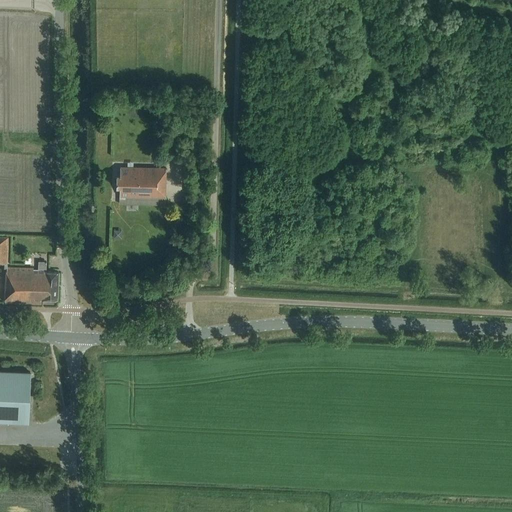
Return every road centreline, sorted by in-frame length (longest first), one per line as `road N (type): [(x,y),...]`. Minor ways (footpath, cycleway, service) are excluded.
road 1 (tertiary): [(511,330),(316,322),(133,340),(71,338)]
road 2 (tertiary): [(71,338),(59,0)]
road 3 (unclassified): [(80,511),(71,338)]
